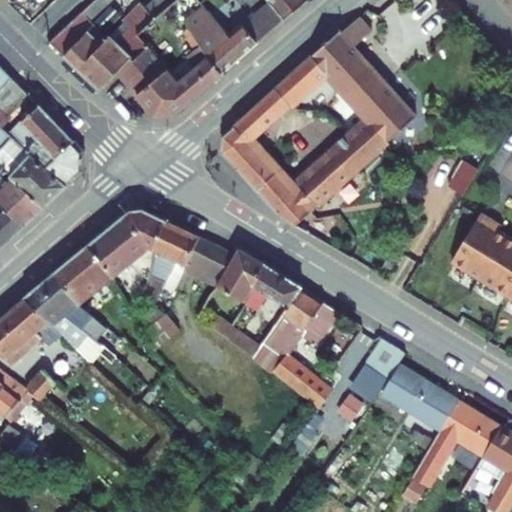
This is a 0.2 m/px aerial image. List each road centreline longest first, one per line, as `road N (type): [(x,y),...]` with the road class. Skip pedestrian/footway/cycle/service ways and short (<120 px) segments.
road 1 (tertiary): [(511,385),(147,166)]
road 2 (tertiary): [(147,166),(345,0)]
road 3 (tertiary): [(0,35),(111,142),(147,166)]
road 4 (tertiary): [(0,290),(147,166)]
